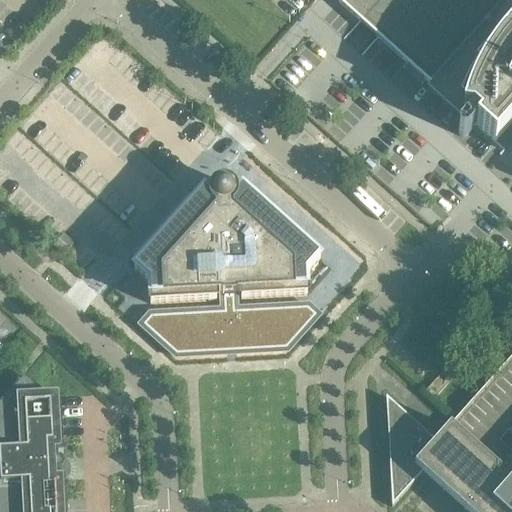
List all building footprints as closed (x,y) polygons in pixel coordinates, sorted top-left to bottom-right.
[(511,0),(339,0),(338,2),(494,143),(511,123),(511,0)] [(203,193),(133,270),(149,284),(150,305),(216,302),(216,296),(222,296),(222,297),(223,312),(150,316),(141,326),(176,358),(287,352),(318,317),(308,308),(235,312),(234,296),(234,295),(241,295),(241,300),(307,297),(306,276),(319,260),(242,191),(237,196),(208,197),(203,193)] [(53,246),(62,254),(63,255),(73,244),(63,235),(53,246)] [(442,318),(436,324),(439,326),(445,320),(442,318)] [(511,511),(511,357),(436,441),(385,397),(391,508),(423,473),(472,502),(478,495),(496,511),(511,511)] [(444,370),(425,391),(434,399),(453,378),(444,370)] [(65,511),(64,481),(58,482),(57,459),(63,459),(60,398),(42,399),(24,383),(0,409),(0,511),(65,511)]
